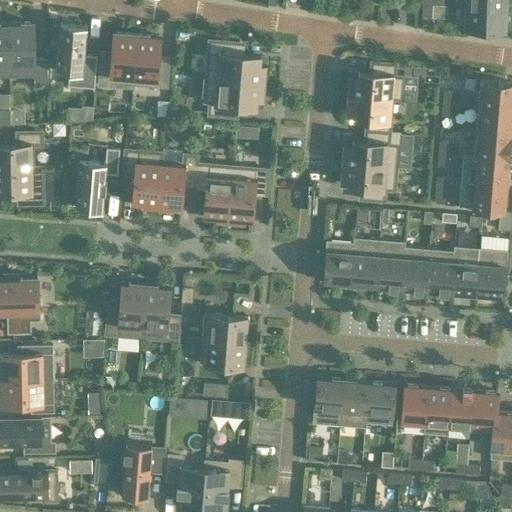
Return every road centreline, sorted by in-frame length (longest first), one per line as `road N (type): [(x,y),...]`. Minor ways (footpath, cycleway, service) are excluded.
road 1 (residential): [(321,30),(306,259)]
road 2 (residential): [(300,342),(511,361)]
road 3 (residential): [(511,59),(321,30)]
road 4 (residential): [(115,243),(306,259)]
road 5 (residential): [(300,342),(281,511)]
road 6 (residential): [(321,30),(174,10),(176,0)]
